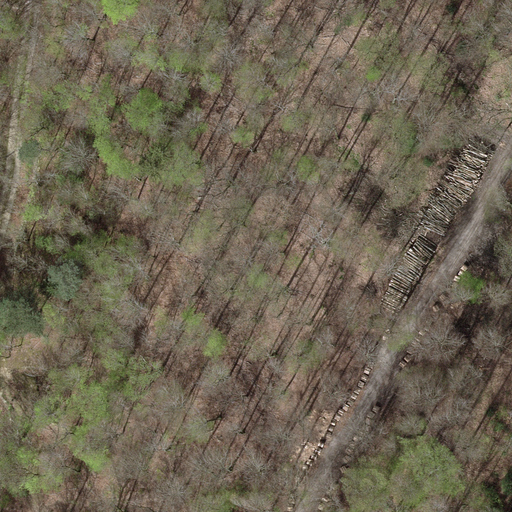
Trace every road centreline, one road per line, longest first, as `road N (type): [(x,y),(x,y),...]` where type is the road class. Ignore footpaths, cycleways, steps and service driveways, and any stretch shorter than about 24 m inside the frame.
road 1 (track): [(300,511),(511,165)]
road 2 (track): [(29,0),(0,222)]
